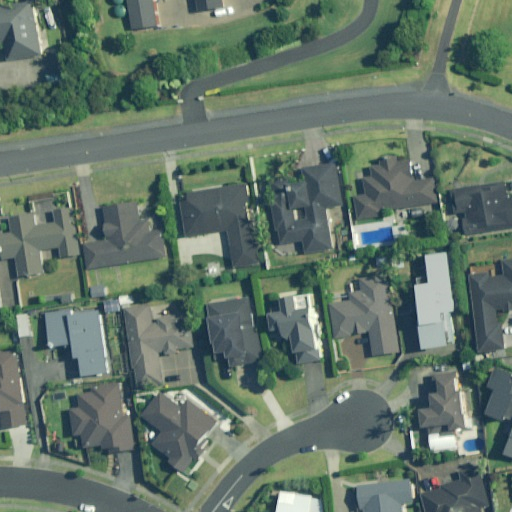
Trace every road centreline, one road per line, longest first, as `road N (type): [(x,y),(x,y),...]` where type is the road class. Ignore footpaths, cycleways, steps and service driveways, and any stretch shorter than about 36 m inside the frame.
road 1 (residential): [(0,162),(350,105),(430,103),(511,126)]
road 2 (unknown): [(189,131),(190,96),(336,49),(365,26),(368,0)]
road 3 (residential): [(359,411),(257,458),(210,511)]
road 4 (residential): [(0,483),(63,489),(127,511)]
